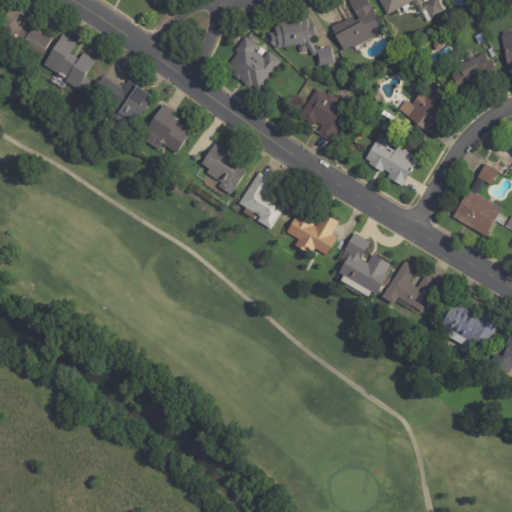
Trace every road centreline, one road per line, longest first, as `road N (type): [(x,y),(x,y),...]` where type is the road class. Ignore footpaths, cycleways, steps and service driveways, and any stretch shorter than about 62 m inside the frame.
road 1 (residential): [(73,0),(296,157),(511,287)]
road 2 (residential): [(412,228),(460,143),(511,105)]
